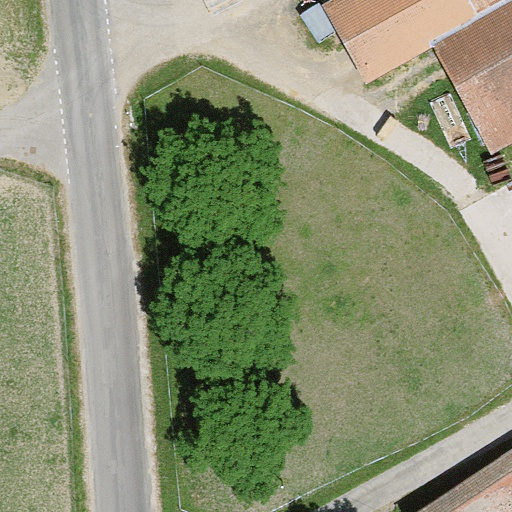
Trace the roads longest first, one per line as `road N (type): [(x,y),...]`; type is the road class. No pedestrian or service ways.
road 1 (track): [(511,269),(436,158),(186,19),(0,126)]
road 2 (residential): [(76,0),(118,511)]
road 3 (track): [(332,511),(511,415)]
